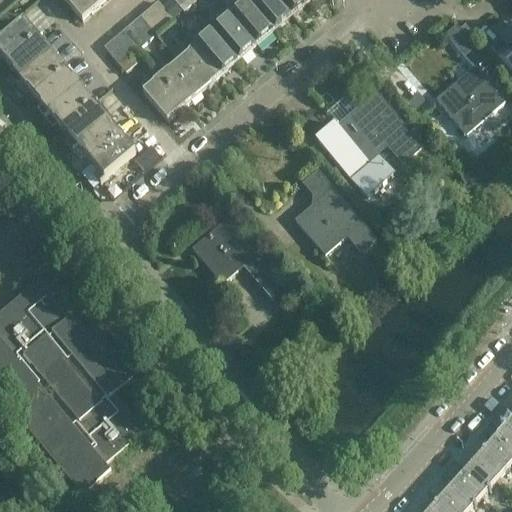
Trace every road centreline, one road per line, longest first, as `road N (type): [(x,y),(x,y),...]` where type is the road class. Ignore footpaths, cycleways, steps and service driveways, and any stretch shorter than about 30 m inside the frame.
road 1 (residential): [(108,237),(390,0)]
road 2 (residential): [(334,511),(108,237)]
road 3 (tertiary): [(370,511),(511,357)]
road 4 (residential): [(108,237),(0,111)]
